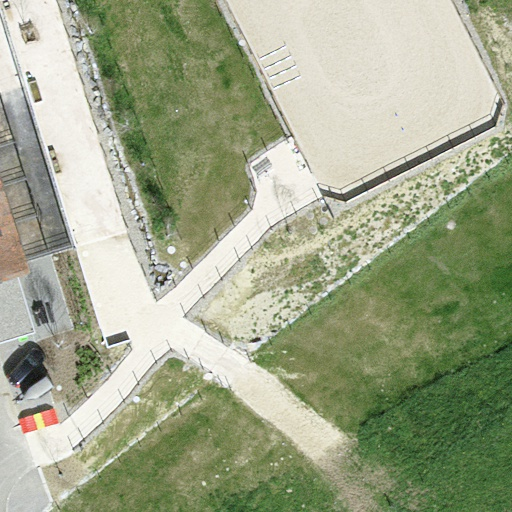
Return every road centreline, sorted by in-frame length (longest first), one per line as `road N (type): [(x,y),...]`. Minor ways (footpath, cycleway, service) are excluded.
road 1 (unknown): [(0,474),(84,419),(281,198),(314,175)]
road 2 (unknown): [(42,0),(133,296),(159,330)]
